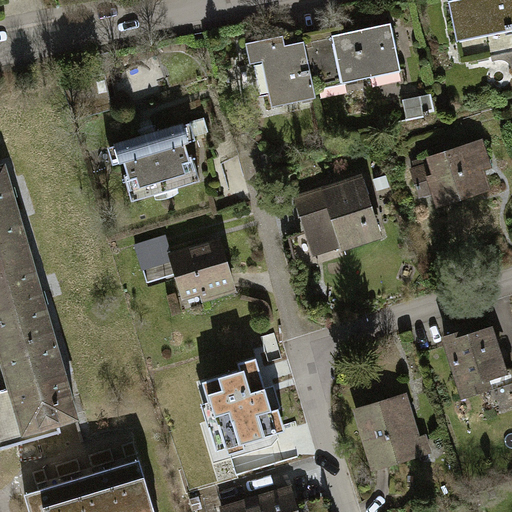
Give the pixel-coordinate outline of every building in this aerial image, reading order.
[(511,0),(452,0),(448,1),(461,62),(511,51),(511,0)] [(313,89),(400,71),(390,22),(303,40),(313,89)] [(313,89),(303,40),(280,45),(278,37),(244,44),(248,63),(258,61),(268,107),(314,97),(313,89)] [(64,83),(73,121),(111,111),(102,74),(64,83)] [(406,101),(410,119),(438,113),(434,95),(406,101)] [(122,173),(131,201),(200,179),(192,154),(188,155),(184,144),(195,140),(189,120),(106,146),(112,164),(122,161),(126,172),(122,173)] [(434,190),(438,203),(486,187),(480,168),(487,166),(479,143),(430,159),(429,156),(413,161),(416,169),(412,171),(419,195),(434,190)] [(5,164),(0,165),(0,361),(0,362),(22,435),(79,418),(5,164)] [(360,178),(296,198),(315,256),(379,236),(360,178)] [(170,255),(182,296),(198,291),(203,298),(234,289),(220,241),(170,255)] [(444,338),(461,385),(502,371),(487,329),(464,337),(462,332),(444,338)] [(275,416),(284,413),(269,359),(259,361),(275,416)] [(0,362),(0,361),(0,446),(23,439),(22,435),(0,362)] [(256,371),(204,386),(224,458),(276,444),(256,371)] [(355,409),(372,467),(421,453),(404,395),(355,409)] [(151,511),(137,465),(24,501),(26,511),(151,511)] [(297,511),(291,488),(221,508),(221,511),(297,511)]
